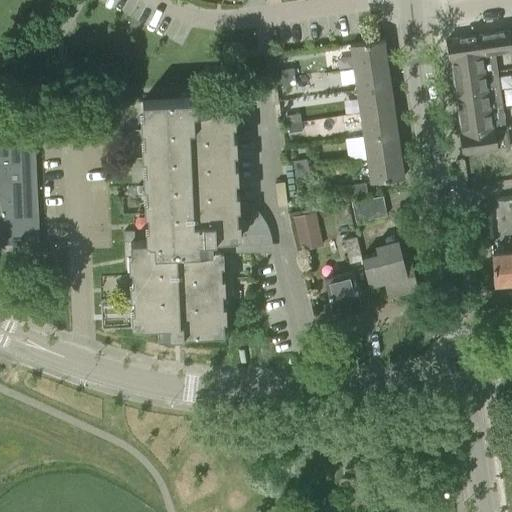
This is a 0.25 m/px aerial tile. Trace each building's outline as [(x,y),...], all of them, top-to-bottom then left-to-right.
[(495,53),(510,51),(511,50),(511,45),(510,30),(447,38),(450,59),(452,59),(495,53)] [(350,44),(354,67),(388,62),(384,39),(350,44)] [(495,53),(452,59),(454,77),(497,71),(495,53)] [(388,62),(354,67),(357,90),(391,85),(388,62)] [(279,68),(280,78),(294,76),(292,66),(279,68)] [(497,71),(454,77),(457,95),(500,89),(497,71)] [(294,76),(280,78),(281,87),(295,85),(294,76)] [(245,85),(231,86),(232,96),(246,95),(245,85)] [(391,85),(357,90),(360,112),(394,108),(391,85)] [(503,108),(500,89),(457,95),(460,114),(503,108)] [(252,219),(237,219),(231,108),(209,109),(209,97),(142,100),(149,240),(130,241),(134,327),(157,325),(158,337),(224,334),(220,249),(263,248),(263,236),(266,235),(262,225),(255,213),(252,219)] [(394,108),(360,112),(364,135),(397,130),(394,108)] [(462,132),(505,126),(503,108),(460,114),(462,132)] [(288,114),(289,123),(302,121),(301,112),(288,114)] [(303,129),(302,121),(289,123),(290,131),(303,129)] [(0,243),(12,243),(12,253),(39,252),(33,126),(0,127),(0,243)] [(505,126),(462,132),(461,133),(463,152),(510,146),(507,126),(505,126)] [(397,130),(364,135),(367,158),(401,153),(397,130)] [(401,153),(367,158),(370,181),(404,176),(401,153)] [(295,168),(307,166),(306,158),(294,160),(295,168)] [(307,166),(295,168),(296,177),(309,175),(307,166)] [(366,182),(334,186),(335,199),(368,195),(366,182)] [(383,195),(351,201),(354,221),(387,214),(383,195)] [(322,245),(315,211),(294,215),(301,250),(322,245)] [(363,264),(361,256),(357,238),(346,240),(353,267),(363,264)] [(361,256),(363,264),(368,285),(392,279),(392,275),(414,270),(411,260),(404,262),(398,239),(375,245),(377,252),(361,256)] [(511,282),(511,251),(492,253),(494,284),(511,282)] [(353,271),(324,278),(333,310),(361,303),(353,271)]
